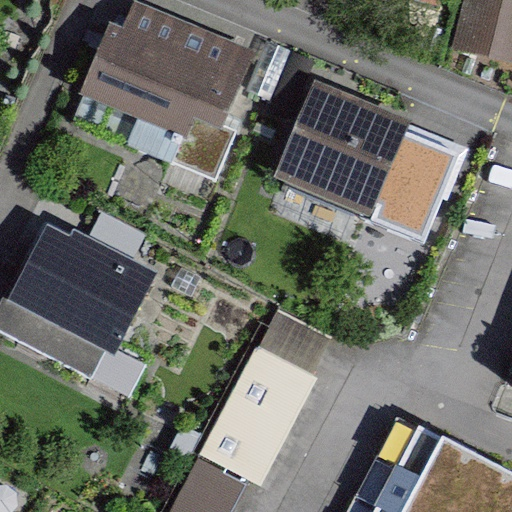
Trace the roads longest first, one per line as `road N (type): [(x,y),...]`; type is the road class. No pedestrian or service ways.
road 1 (residential): [(511,124),(212,0)]
road 2 (unknown): [(86,0),(0,192)]
